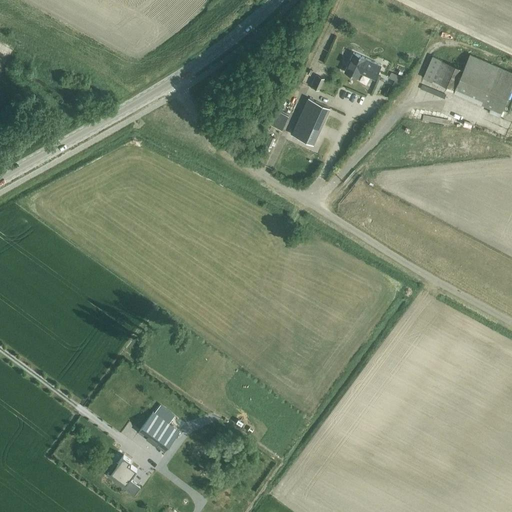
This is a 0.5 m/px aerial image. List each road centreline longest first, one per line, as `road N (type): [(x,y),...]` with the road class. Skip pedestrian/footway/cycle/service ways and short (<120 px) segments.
road 1 (unclassified): [(511,323),(246,165),(209,135),(174,80)]
road 2 (secondary): [(0,180),(174,80)]
road 3 (secondary): [(174,80),(280,0)]
